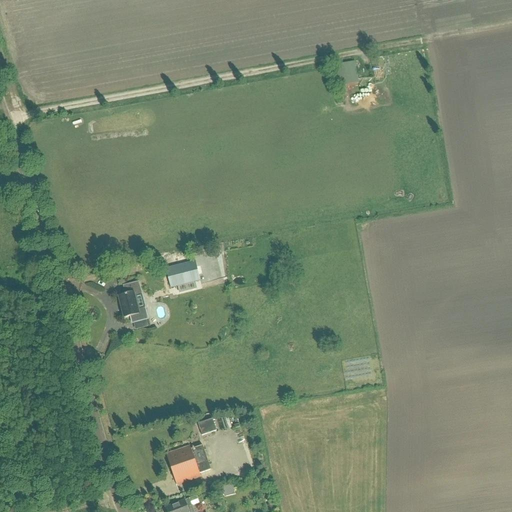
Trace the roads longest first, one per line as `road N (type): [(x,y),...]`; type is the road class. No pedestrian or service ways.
road 1 (tertiary): [(125,511),(0,106)]
road 2 (track): [(3,117),(418,42)]
